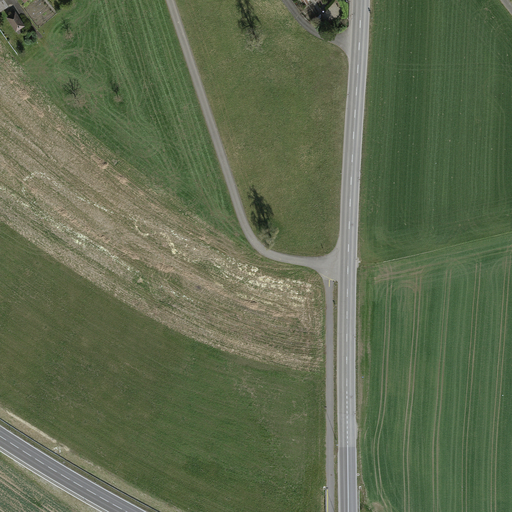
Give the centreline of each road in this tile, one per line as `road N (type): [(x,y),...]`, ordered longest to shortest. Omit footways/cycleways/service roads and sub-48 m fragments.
road 1 (residential): [(346,262),(283,259),(258,243),(170,0)]
road 2 (tertiary): [(346,262),(361,0)]
road 3 (tertiary): [(348,511),(346,262)]
road 4 (secondary): [(129,511),(0,435)]
